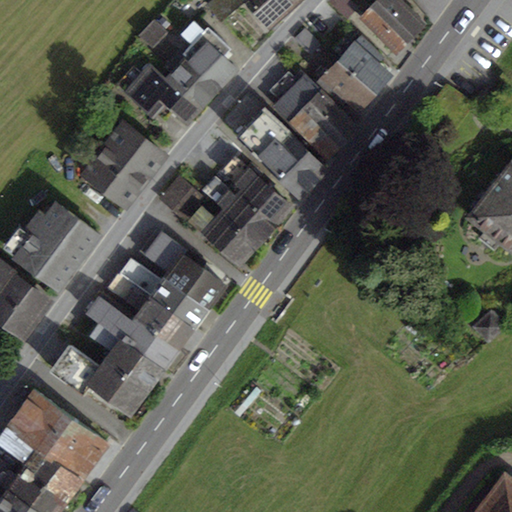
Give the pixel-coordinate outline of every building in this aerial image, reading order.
[(222,18),(242,0),(247,0),(270,25),(297,0),(213,0),(210,3),(222,18)] [(371,0),(375,3),(363,16),(395,49),(421,22),(398,0),(371,0)] [(182,31),(192,41),(203,30),(193,20),(182,31)] [(156,21),(144,34),(155,46),(167,33),(156,21)] [(184,50),(188,55),(187,56),(188,57),(219,85),(235,68),(223,56),(231,47),(208,25),(203,30),(192,41),(184,50)] [(297,38),(311,53),(320,43),(306,29),(297,38)] [(382,56),(362,36),(340,58),(373,90),(388,74),(376,62),(382,56)] [(172,73),(204,102),(219,85),(188,57),(187,56),(181,51),(171,61),(177,67),(172,73)] [(119,83),(128,92),(151,66),(142,57),(119,83)] [(346,96),(357,106),(373,90),(340,58),(318,82),(339,103),(346,96)] [(173,107),(188,120),(204,102),(172,73),(167,79),(151,66),(128,92),(153,113),(157,109),(166,116),(173,107)] [(279,104),(325,152),(352,125),(320,93),(322,90),(302,70),(295,77),(290,73),(274,89),(284,99),(279,104)] [(454,130),(473,104),(447,85),(428,111),(454,130)] [(224,120),(300,194),(325,168),(265,107),(263,109),(249,96),(246,96),(224,120)] [(89,153),(96,158),(124,122),(117,117),(89,153)] [(87,169),(86,171),(126,202),(164,154),(124,122),(96,158),(89,153),(88,152),(79,163),(87,169)] [(222,170),(243,188),(238,194),(272,224),(290,204),(235,155),(222,170)] [(495,248),(502,240),(511,248),(511,160),(469,214),(486,228),(480,236),(495,248)] [(180,177),(162,198),(185,218),(203,197),(180,177)] [(222,212),(256,243),(272,224),(238,194),(237,196),(215,177),(204,189),(225,208),(222,212)] [(33,232),(16,255),(58,286),(98,233),(56,201),(46,215),(39,210),(27,227),(33,232)] [(192,217),(240,261),(256,243),(222,212),(217,217),(203,205),(192,217)] [(144,251),(170,270),(167,275),(208,305),(224,283),(201,266),(205,261),(199,257),(195,262),(184,254),(186,250),(159,230),(144,251)] [(0,314),(24,332),(48,299),(28,285),(32,280),(28,277),(0,256),(0,314)] [(120,272),(193,325),(208,305),(167,275),(163,280),(131,257),(120,272)] [(137,315),(178,346),(193,325),(120,272),(110,286),(142,308),(137,315)] [(102,320),(163,365),(178,346),(137,315),(104,290),(88,312),(101,321),(102,320)] [(489,310),(473,325),(487,340),(503,325),(489,310)] [(106,357),(148,387),(163,365),(102,320),(101,321),(92,334),(113,349),(106,357)] [(90,380),(130,411),(148,387),(106,357),(100,366),(78,349),(60,374),(82,390),(90,380)] [(108,442),(34,388),(9,423),(82,477),(108,442)] [(24,466),(66,498),(82,477),(9,423),(0,435),(0,439),(28,460),(24,466)] [(8,488),(42,511),(56,511),(66,498),(24,466),(18,474),(10,468),(12,466),(0,457),(0,482),(8,488)] [(511,511),(511,479),(505,475),(476,511),(511,511)] [(0,511),(42,511),(8,488),(5,492),(0,491),(0,511)]
